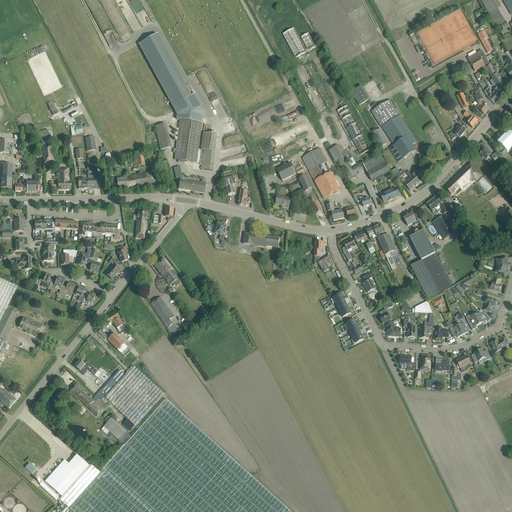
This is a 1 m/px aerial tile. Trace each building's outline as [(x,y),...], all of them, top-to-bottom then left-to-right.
[(497,0),(480,0),(489,14),(496,27),(500,25),(503,30),(509,27),(499,8),(501,7),(497,0)] [(511,0),(503,0),(511,14),(511,0)] [(482,27),(476,31),(488,53),(491,52),(493,54),(496,52),(485,31),(482,27)] [(306,50),(299,38),(294,28),(283,34),(296,58),(307,52),(306,50)] [(316,47),(308,33),(301,37),(308,49),(306,50),(307,52),(309,51),(316,47)] [(191,96),(157,34),(139,44),(178,115),(177,119),(179,120),(202,123),(204,110),(195,94),(191,96)] [(482,50),(477,53),(467,58),(470,63),(479,57),(481,61),(486,58),(482,50)] [(484,66),(481,61),(479,57),(470,63),(475,72),(480,69),(484,66)] [(490,65),(486,58),(481,61),(484,66),(486,69),(487,69),(498,87),(503,96),(511,85),(505,77),(502,72),(499,75),(498,73),(495,75),(494,74),(495,73),(490,65)] [(351,92),(359,106),(370,100),(362,86),(351,92)] [(491,95),(493,93),(490,90),(489,87),(484,92),(488,98),(495,105),(498,101),(491,95)] [(503,96),(498,87),(493,93),(491,95),(498,101),(503,96)] [(477,90),(474,92),(476,95),(474,96),(477,102),(482,99),(477,90)] [(463,94),(457,96),(463,109),(469,106),(463,94)] [(416,142),(401,118),(402,117),(390,100),(371,112),(381,127),(393,145),(389,148),(398,162),(416,151),(412,145),(416,142)] [(484,114),(488,109),(480,102),(475,107),(484,114)] [(337,111),(353,140),(361,155),(371,150),(362,135),(347,105),(337,111)] [(466,112),(463,115),(470,121),(467,124),(468,125),(472,128),(478,122),(473,117),(467,113),(466,112)] [(175,153),(174,160),(178,160),(178,163),(185,163),(185,161),(197,163),(202,123),(179,120),(176,149),(174,149),(173,153),(175,153)] [(172,147),(166,124),(155,126),(160,150),(172,147)] [(452,133),(449,134),(450,136),(452,140),(455,138),(457,136),(460,139),(466,130),(462,127),(461,126),(459,124),(456,128),(458,130),(455,135),(454,136),(452,133)] [(379,147),(388,143),(381,129),(372,133),(379,147)] [(45,131),(38,132),(39,137),(40,137),(41,146),(52,144),(51,135),(49,135),(47,130),(45,131)] [(511,131),(509,135),(500,143),(505,147),(499,153),(503,157),(509,151),(507,150),(511,145),(511,131)] [(215,152),(217,134),(203,132),(201,150),(203,150),(215,152)] [(88,152),(96,150),(94,137),(86,139),(88,152)] [(0,141),(0,153),(6,154),(9,154),(10,141),(0,141)] [(335,161),(338,160),(344,156),(338,145),(329,151),(335,161)] [(44,164),(53,162),(51,146),(42,147),(44,164)] [(324,176),(319,167),(321,165),(325,172),(328,171),(324,163),(328,161),(320,148),(302,158),(309,172),(314,182),(324,176)] [(480,154),(484,157),(486,160),(491,154),(485,149),(480,154)] [(214,157),(215,152),(203,150),(201,170),(213,172),(215,157),(214,157)] [(372,181),(390,172),(381,154),(363,164),(372,181)] [(145,165),(143,156),(136,157),(137,158),(132,159),(134,167),(138,166),(145,165)] [(345,156),(344,156),(338,160),(350,181),(357,177),(345,156)] [(282,181),(296,174),(291,163),(277,170),(282,181)] [(470,179),(472,182),(476,181),(482,176),(471,163),(453,180),(453,181),(445,188),(451,195),(459,187),(460,188),(470,179)] [(12,180),(15,180),(17,180),(17,176),(17,174),(14,174),(14,176),(12,176),(12,165),(2,164),(1,188),(12,189),(12,180)] [(178,167),(175,168),(178,179),(182,178),(181,176),(183,175),(181,170),(180,170),(179,167),(178,167)] [(398,167),(391,171),(394,177),(397,180),(405,173),(403,170),(402,170),(399,167),(398,167)] [(409,171),(406,173),(411,178),(407,181),(409,184),(410,183),(414,188),(428,176),(425,172),(421,168),(419,170),(413,175),(409,171)] [(71,190),(71,185),(71,182),(69,182),(69,169),(58,169),(58,190),(71,190)] [(39,191),(39,186),(39,176),(35,176),(35,182),(27,182),(27,175),(27,170),(24,171),(24,170),(23,170),(23,175),(23,191),(26,191),(26,192),(27,192),(30,192),(32,192),(35,192),(36,192),(36,191),(39,191)] [(235,186),(234,181),(232,172),(223,174),(228,196),(235,194),(233,186),(235,186)] [(331,172),(324,176),(314,182),(324,199),(341,190),(331,172)] [(144,186),(155,185),(153,174),(133,176),(133,177),(129,177),(128,175),(123,175),(123,178),(117,179),(118,189),(128,188),(128,189),(144,186)] [(98,189),(98,184),(98,178),(98,176),(94,176),(94,178),(88,178),(88,188),(94,188),(94,189),(98,189)] [(312,188),(306,176),(299,179),(305,192),(312,188)] [(483,177),(478,182),(487,192),(493,187),(494,187),(484,176),(483,176),(483,177)] [(88,188),(88,178),(81,179),(78,179),(78,189),(82,189),(82,188),(88,188)] [(180,180),(179,185),(179,190),(192,191),(192,192),(204,194),(205,189),(206,183),(205,183),(206,178),(202,178),(201,182),(191,181),(191,182),(183,181),(184,179),(181,179),(181,180),(180,180)] [(410,191),(414,188),(410,183),(409,184),(407,181),(406,181),(403,178),(401,180),(404,183),(404,184),(410,191)] [(396,188),(380,195),(384,203),(389,201),(393,199),(400,196),(396,188)] [(249,207),(249,202),(250,201),(246,200),(247,191),(241,190),(239,199),(239,204),(238,206),(245,207),(249,207)] [(371,205),(370,200),(369,198),(365,200),(364,197),(361,198),(360,195),(356,196),(358,203),(362,201),(364,208),(371,205)] [(278,196),(277,199),(276,204),(285,207),(285,208),(289,208),(291,199),(278,196)] [(322,211),(320,207),(318,204),(316,205),(314,200),(313,197),(309,199),(314,210),(317,214),(322,211)] [(443,204),(442,205),(436,197),(427,204),(433,212),(435,210),(437,213),(441,210),(443,214),(448,212),(443,204)] [(344,219),(343,214),(342,210),(336,211),(335,212),(333,203),(327,205),(328,211),(331,211),(334,221),(344,219)] [(356,216),(355,211),(354,207),(346,209),(348,218),(356,216)] [(172,218),(173,209),(169,208),(167,208),(166,208),(165,217),(168,217),(168,221),(169,222),(172,218)] [(138,212),(137,215),(134,215),(133,220),(137,221),(136,239),(136,237),(145,237),(144,240),(145,240),(147,213),(138,212)] [(408,226),(413,223),(415,226),(420,223),(418,220),(416,221),(412,213),(403,217),(408,226)] [(163,217),(158,216),(154,216),(153,224),(163,224),(163,217)] [(443,240),(452,234),(442,217),(433,223),(443,240)] [(19,219),(19,220),(15,220),(15,232),(24,231),(24,227),(23,227),(23,219),(20,219),(19,219)] [(54,229),(55,222),(52,222),(52,221),(50,221),(50,220),(46,220),(46,230),(46,233),(54,233),(54,230),(54,229)] [(88,233),(89,223),(85,223),(83,223),(82,227),(80,227),(79,236),(82,236),(85,236),(85,233),(88,233)] [(92,223),(89,223),(88,233),(91,233),(91,236),(94,237),(94,239),(96,239),(96,237),(97,229),(94,229),(94,224),(92,224),(92,223)] [(105,234),(106,224),(103,224),(103,225),(100,225),(100,229),(97,229),(96,237),(102,237),(102,234),(105,234)] [(218,224),(217,229),(216,234),(221,235),(220,239),(222,240),(223,240),(227,226),(226,226),(226,225),(223,224),(223,225),(218,224)] [(375,232),(383,250),(385,256),(396,251),(391,239),(389,235),(385,237),(385,236),(383,237),(381,234),(384,232),(380,224),(373,228),(375,232)] [(115,225),(112,225),(111,235),(114,235),(114,238),(119,239),(120,231),(117,231),(118,226),(115,226),(115,225)] [(366,231),(368,235),(372,244),(375,243),(372,236),(374,235),(371,229),(370,228),(368,229),(368,230),(366,231)] [(354,236),(356,240),(356,242),(366,239),(363,232),(354,236)] [(453,288),(426,236),(424,232),(410,238),(422,261),(439,295),(453,288)] [(268,236),(245,233),(244,238),(243,244),(267,248),(267,246),(268,236)] [(278,249),(279,243),(280,238),(268,236),(267,246),(275,247),(274,252),(282,254),(282,250),(278,249)] [(356,246),(355,243),(352,239),(344,244),(345,247),(342,249),(349,261),(352,259),(348,251),(356,246)] [(19,240),(15,240),(15,251),(16,251),(24,251),(24,247),(24,240),(19,240)] [(320,261),(320,257),(320,251),(323,251),(323,243),(315,242),(315,247),(315,265),(318,263),(320,261)] [(366,245),(369,250),(371,254),(375,252),(371,243),(366,245)] [(44,261),(52,261),(52,253),(53,253),(53,246),(50,246),(46,246),(44,246),(44,249),(42,249),(43,253),(44,253),(44,261)] [(126,247),(123,248),(123,247),(123,246),(116,248),(118,252),(121,262),(127,260),(125,253),(128,252),(126,247)] [(90,257),(92,252),(92,250),(88,249),(86,254),(82,253),(81,257),(79,256),(77,265),(84,267),(86,259),(89,260),(90,257)] [(75,258),(77,253),(77,252),(73,251),(69,251),(69,250),(63,251),(63,255),(61,255),(61,265),(65,265),(65,264),(69,264),(69,256),(70,256),(72,256),(72,257),(75,258)] [(329,256),(320,261),(318,263),(324,272),(328,269),(334,266),(329,256)] [(98,273),(99,268),(100,264),(97,263),(98,259),(90,257),(89,260),(88,266),(89,264),(91,265),(90,270),(98,273)] [(24,260),(17,260),(17,267),(25,267),(25,270),(32,270),(32,258),(24,258),(24,260)] [(113,265),(108,272),(106,274),(112,279),(115,275),(117,272),(117,273),(120,269),(116,266),(119,263),(113,258),(109,262),(113,265)] [(170,266),(167,262),(164,258),(154,266),(160,274),(170,266)] [(505,275),(506,271),(506,269),(507,269),(507,267),(508,267),(507,263),(503,264),(502,260),(497,261),(498,266),(497,268),(499,268),(500,269),(498,273),(505,275)] [(422,261),(410,267),(428,301),(439,295),(422,261)] [(172,269),(170,266),(160,274),(163,277),(170,286),(175,282),(177,285),(181,282),(178,279),(171,270),(172,269)] [(371,273),(363,277),(365,281),(366,283),(363,284),(368,293),(376,289),(371,280),(371,281),(369,279),(373,277),(371,273)] [(42,274),(40,278),(39,280),(43,282),(42,286),(42,287),(48,289),(49,288),(52,281),(49,280),(50,277),(42,274)] [(492,283),(490,289),(500,293),(502,286),(498,285),(499,283),(501,279),(495,277),(493,283),(492,283)] [(0,359),(8,343),(5,342),(0,339),(0,323),(7,309),(17,287),(0,278),(0,359)] [(467,280),(462,283),(463,286),(467,286),(470,285),(473,283),(470,278),(467,280)] [(52,280),(52,281),(49,288),(54,291),(55,288),(60,290),(62,286),(65,281),(60,279),(59,280),(57,279),(56,281),(52,280)] [(63,286),(62,286),(60,290),(58,295),(65,298),(66,296),(70,297),(76,286),(68,283),(65,289),(62,288),(63,286)] [(83,293),(85,290),(79,287),(75,295),(80,297),(78,301),(82,303),(85,297),(86,295),(83,293)] [(88,298),(85,297),(82,303),(88,305),(88,303),(91,304),(96,295),(92,293),(92,294),(90,293),(88,298)] [(333,298),(336,303),(344,299),(341,294),(333,298)] [(442,296),(432,301),(434,307),(438,305),(439,306),(442,304),(441,303),(445,301),(442,296)] [(486,304),(484,310),(490,312),(492,306),(495,307),(496,304),(497,304),(497,302),(497,301),(497,300),(488,297),(485,304),(486,304)] [(174,317),(164,302),(161,298),(151,304),(168,329),(173,325),(170,321),(174,317)] [(336,303),(338,308),(346,304),(344,299),(336,303)] [(338,308),(341,313),(348,309),(346,304),(338,308)] [(9,311),(7,309),(0,323),(0,339),(5,342),(18,315),(15,314),(17,310),(11,308),(9,311)] [(219,308),(210,315),(214,320),(223,313),(219,308)] [(341,313),(343,318),(351,314),(348,309),(341,313)] [(390,319),(391,318),(390,317),(390,316),(389,316),(388,313),(389,313),(387,309),(379,313),(381,316),(379,317),(383,324),(391,320),(390,319)] [(479,311),(474,313),(475,316),(480,325),(480,324),(483,323),(483,325),(488,322),(491,319),(481,311),(479,312),(479,311)] [(116,312),(105,319),(107,323),(108,324),(109,324),(110,325),(113,323),(120,335),(127,331),(126,329),(122,324),(119,318),(118,316),(116,312)] [(467,324),(465,319),(464,319),(461,313),(457,316),(459,320),(456,321),(458,326),(463,335),(468,332),(465,325),(467,324)] [(432,334),(434,314),(429,314),(429,323),(426,323),(425,324),(425,328),(421,328),(420,338),(423,339),(424,339),(425,339),(426,339),(429,339),(429,333),(432,334)] [(416,338),(417,328),(413,327),(413,325),(411,323),(409,323),(409,316),(405,316),(404,325),(404,332),(408,332),(408,338),(411,338),(411,339),(412,339),(413,338),(416,338)] [(479,325),(480,325),(475,316),(470,318),(469,316),(466,317),(472,330),(477,328),(477,326),(479,325)] [(42,327),(38,325),(36,324),(35,323),(23,318),(20,327),(26,329),(25,332),(33,336),(37,338),(42,327)] [(354,320),(344,325),(347,331),(349,330),(349,329),(356,326),(354,320)] [(396,328),(393,322),(386,326),(388,330),(386,331),(389,337),(401,337),(401,333),(401,329),(396,328)] [(463,335),(458,326),(455,327),(453,324),(450,326),(449,327),(451,332),(454,331),(458,338),(463,335)] [(356,326),(349,329),(349,330),(351,334),(359,330),(356,326)] [(449,338),(449,331),(443,330),(443,329),(436,329),(435,339),(442,340),(442,337),(444,337),(449,338)] [(359,330),(351,334),(353,339),(361,335),(359,330)] [(99,335),(106,342),(107,340),(103,331),(99,335)] [(108,340),(107,340),(125,358),(126,358),(127,357),(126,356),(131,351),(124,344),(114,333),(108,340)] [(184,333),(176,338),(179,343),(187,337),(184,333)] [(353,339),(351,340),(354,345),(364,340),(361,335),(353,339)] [(502,348),(507,345),(504,340),(500,342),(500,343),(499,343),(497,340),(490,344),(492,347),(491,348),(493,350),(495,353),(502,350),(502,348)] [(491,359),(487,350),(483,352),(482,350),(480,351),(479,349),(477,351),(477,352),(474,354),(480,365),(491,359)] [(467,356),(456,361),(460,369),(463,373),(469,370),(468,369),(472,367),(470,364),(467,356)] [(414,371),(415,363),(411,363),(411,357),(407,357),(407,358),(400,357),(400,365),(407,365),(407,371),(414,371)] [(430,370),(430,363),(430,359),(422,359),(421,363),(420,369),(430,370)] [(436,359),(435,373),(436,371),(449,372),(449,374),(450,360),(444,360),(443,361),(442,361),(442,360),(436,359)] [(75,367),(79,370),(82,373),(86,368),(92,373),(95,375),(98,378),(101,374),(98,371),(95,369),(87,362),(85,364),(80,360),(75,367)] [(117,384),(113,389),(105,398),(135,427),(165,394),(134,366),(117,384)] [(457,377),(457,369),(453,369),(452,381),(461,381),(462,376),(458,376),(458,377),(457,377)] [(119,370),(102,389),(106,394),(124,374),(119,370)] [(87,393),(77,384),(70,392),(80,402),(80,401),(90,410),(90,411),(97,417),(104,409),(97,403),(96,404),(95,402),(95,403),(91,399),(92,397),(90,395),(88,397),(86,395),(87,393)] [(16,400),(13,397),(11,396),(9,393),(6,390),(4,392),(0,388),(0,400),(1,401),(1,402),(9,409),(16,400)] [(91,465),(90,467),(63,498),(63,497),(60,500),(73,511),(283,511),(282,511),(285,507),(166,400),(100,473),(91,465)] [(112,418),(112,419),(109,416),(105,421),(107,423),(104,427),(107,429),(104,433),(107,435),(109,432),(119,440),(127,432),(112,418)] [(63,498),(90,467),(77,455),(69,464),(65,460),(45,482),(63,497),(63,498)] [(25,468),(32,474),(36,470),(29,463),(25,468)]
